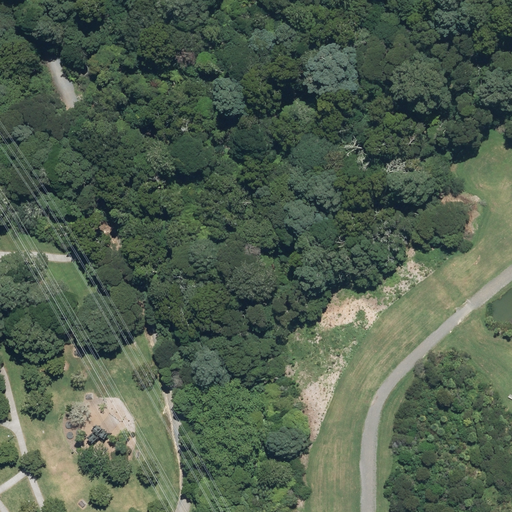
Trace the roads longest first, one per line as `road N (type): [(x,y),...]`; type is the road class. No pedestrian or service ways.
road 1 (track): [(28,0),(58,63),(161,359),(181,439),(181,511)]
road 2 (track): [(370,511),(387,387),(511,278)]
